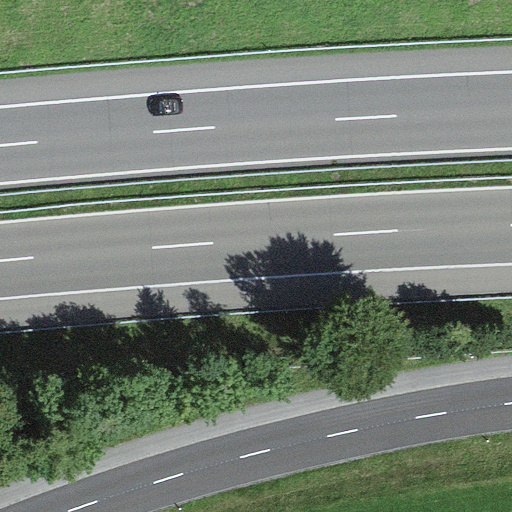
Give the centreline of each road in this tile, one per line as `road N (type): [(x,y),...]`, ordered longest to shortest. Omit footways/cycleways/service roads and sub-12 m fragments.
road 1 (motorway): [(511,111),(0,146)]
road 2 (motorway): [(0,263),(511,228)]
road 3 (residential): [(511,405),(303,439),(63,511)]
